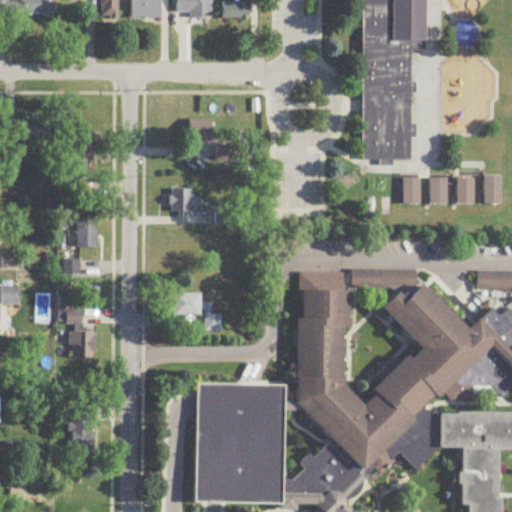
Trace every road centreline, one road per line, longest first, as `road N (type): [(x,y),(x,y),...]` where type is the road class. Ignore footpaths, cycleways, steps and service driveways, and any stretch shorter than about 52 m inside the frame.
road 1 (residential): [(128,511),(128,72)]
road 2 (residential): [(280,72),(0,72)]
